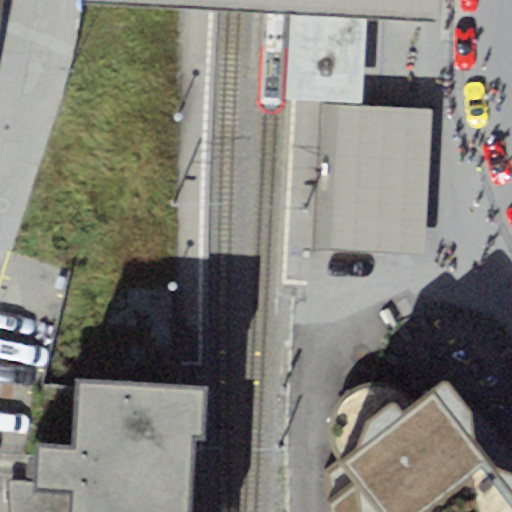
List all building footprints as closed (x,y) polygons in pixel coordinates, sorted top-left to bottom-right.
[(88,0),(435,18),(435,0),(88,0)] [(291,0),(286,100),(362,104),(367,0),(291,0)] [(352,105),(339,104),(329,249),(328,263),(376,266),(377,252),(419,255),(429,110),(352,105)] [(511,511),(511,443),(442,356),(407,386),(382,377),(365,379),(341,391),(326,413),(327,442),(336,465),(313,472),(316,511),(511,511)] [(201,430),(204,384),(77,377),(73,447),(35,445),(33,486),(71,488),(70,511),(196,511),(197,511),(188,511),(192,430),(201,430)]
